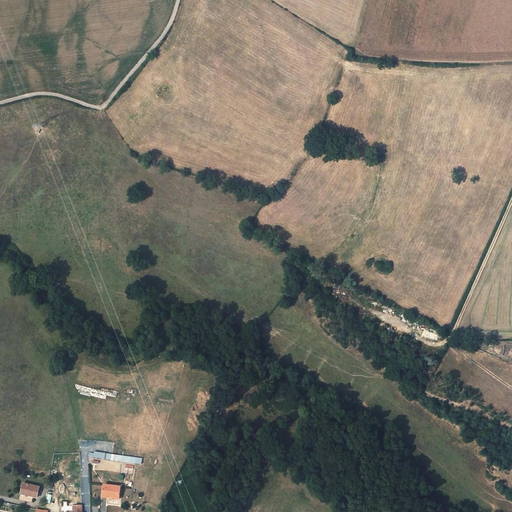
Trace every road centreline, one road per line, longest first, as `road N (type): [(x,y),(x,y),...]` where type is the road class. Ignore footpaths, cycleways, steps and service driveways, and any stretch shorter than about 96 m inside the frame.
road 1 (track): [(511,388),(450,343),(511,201)]
road 2 (track): [(357,411),(384,383),(406,380),(511,426)]
